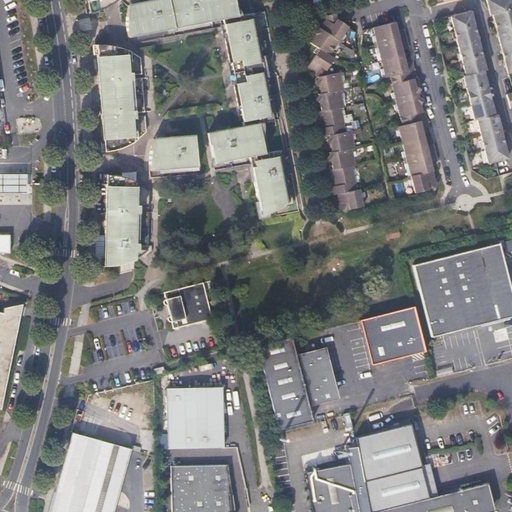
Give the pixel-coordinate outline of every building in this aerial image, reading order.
[(81,0),(85,19),(94,17),(102,13),(115,4),(117,0),(81,0)] [(125,35),(127,42),(238,21),(233,0),(155,0),(128,5),(126,15),(124,23),(124,30),(125,35)] [(493,15),(511,10),(511,0),(491,0),(486,1),(488,9),(490,16),(493,15)] [(495,24),(496,30),(511,25),(511,10),(493,15),(495,24)] [(449,20),(452,35),(473,30),(471,24),(467,25),(466,22),(471,21),(469,15),(449,20)] [(321,28),(340,42),(350,28),(337,19),(333,25),(326,20),(321,28)] [(252,20),(223,27),(226,46),(232,76),(237,103),(241,125),(271,118),(262,70),(252,20)] [(396,22),(373,28),(377,44),(407,36),(405,29),(398,30),(396,22)] [(511,25),(496,30),(498,38),(500,45),(511,41),(511,25)] [(320,49),(332,58),(342,43),(340,42),(321,28),(311,43),(320,49)] [(473,30),(452,35),(456,50),(477,45),(476,41),(471,42),(470,39),(475,38),(473,30)] [(409,46),(407,36),(377,44),(382,63),(405,57),(403,47),(409,46)] [(511,41),(500,45),(502,52),(504,60),(511,57),(511,41)] [(456,50),(460,65),(480,60),(479,53),(474,54),(473,51),(478,50),(477,45),(456,50)] [(95,47),(87,50),(97,158),(112,157),(124,153),(131,147),(134,143),(133,140),(141,133),(139,90),(136,60),(125,52),(115,48),(105,46),(95,47)] [(335,59),(320,49),(306,69),(316,76),(321,68),(327,72),(335,59)] [(407,63),(405,57),(382,63),(386,79),(390,77),(392,85),(415,79),(417,79),(413,61),(407,63)] [(464,80),(481,76),(484,75),(483,70),(478,71),(478,68),(482,67),(480,60),(460,65),(464,80)] [(341,90),(344,89),(341,73),(317,78),(321,94),(341,90)] [(482,80),(481,76),(464,80),(460,81),(464,96),(485,90),(483,83),(479,84),(479,81),(482,80)] [(417,87),(415,79),(392,85),(396,102),(419,95),(422,90),(417,87)] [(318,94),(321,112),(342,108),(344,108),(341,90),(318,94)] [(486,97),(485,90),(464,96),(467,110),(485,105),(488,105),(487,100),(483,101),(483,98),(486,97)] [(419,95),(396,102),(402,126),(414,123),(413,116),(424,113),(422,105),(425,101),(420,98),(419,95)] [(488,105),(485,105),(467,110),(471,125),(474,124),(492,120),(491,115),(487,116),(486,112),(490,111),(488,105)] [(346,132),(342,108),(321,112),(324,128),(318,129),(320,136),(329,135),(346,132)] [(474,124),(478,139),(498,133),(497,128),(493,129),(492,125),(496,124),(495,119),(492,120),(474,124)] [(425,138),(421,121),(414,123),(402,126),(397,127),(401,144),(425,138)] [(208,134),(214,167),(265,156),(262,140),(264,136),(264,129),(263,123),(208,134)] [(353,149),(356,149),(353,131),(346,132),(329,135),(332,153),(353,149)] [(498,133),(478,139),(481,154),(502,149),(500,142),(496,143),(495,139),(499,138),(498,133)] [(150,175),(198,173),(195,137),(154,139),(150,158),(150,172),(150,175)] [(425,138),(401,144),(406,162),(436,154),(434,144),(427,145),(425,138)] [(332,162),(333,170),(353,166),(356,166),(353,149),(332,153),(328,160),(332,162)] [(504,156),(502,149),(481,154),(485,169),(494,167),(505,164),(504,159),(500,160),(500,157),(504,156)] [(438,163),(436,154),(406,162),(411,179),(434,173),(432,164),(438,163)] [(254,201),(258,220),(269,217),(278,214),(283,209),(287,206),(278,156),(253,162),(254,169),(252,169),(258,200),(254,201)] [(31,163),(0,163),(0,204),(32,205),(32,196),(31,163)] [(330,187),(332,196),(336,195),(352,192),(357,190),(353,166),(333,170),(329,171),(332,187),(330,187)] [(434,173),(411,179),(415,195),(430,191),(428,183),(436,181),(434,173)] [(101,174),(99,275),(107,276),(114,276),(120,275),(126,273),(131,271),(131,262),(134,263),(134,260),(139,256),(144,252),(146,194),(137,187),(127,181),(114,177),(101,174)] [(436,181),(428,183),(430,191),(438,195),(443,185),(436,181)] [(357,190),(352,192),(336,195),(339,205),(336,209),(347,216),(350,210),(365,207),(361,190),(357,190)] [(12,236),(0,235),(0,252),(12,255),(12,236)] [(511,317),(511,292),(499,243),(413,265),(433,339),(511,317)] [(213,302),(208,281),(162,292),(164,298),(162,301),(163,304),(165,305),(168,316),(166,318),(166,320),(170,322),(171,328),(209,319),(206,304),(213,302)] [(21,303),(14,304),(12,314),(18,315),(21,303)] [(12,314),(14,304),(3,307),(2,312),(0,311),(0,396),(1,397),(18,315),(12,314)] [(414,309),(361,323),(373,367),(426,354),(414,309)] [(339,401),(326,349),(296,357),(291,340),(257,349),(279,432),(313,423),(310,409),(339,401)] [(225,447),(221,388),(166,390),(170,449),(225,447)] [(353,440),(371,511),(374,511),(430,498),(412,426),(353,440)] [(123,447),(71,433),(51,511),(112,511),(125,463),(123,447)] [(356,511),(347,464),(305,473),(313,511),(356,511)] [(234,511),(228,465),(171,467),(171,511),(234,511)] [(374,511),(490,511),(491,511),(494,507),(488,484),(430,498),(374,511)]
